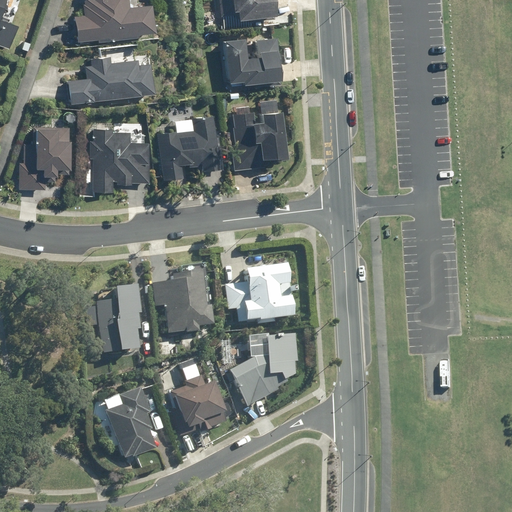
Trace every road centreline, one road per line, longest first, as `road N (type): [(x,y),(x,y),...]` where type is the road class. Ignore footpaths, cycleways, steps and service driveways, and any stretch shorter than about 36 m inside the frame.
road 1 (residential): [(0,504),(96,507),(138,497),(352,392)]
road 2 (residential): [(341,201),(125,233),(0,223)]
road 3 (secondary): [(341,201),(329,0)]
road 4 (secondary): [(352,392),(341,201)]
road 5 (secondary): [(355,511),(352,392)]
